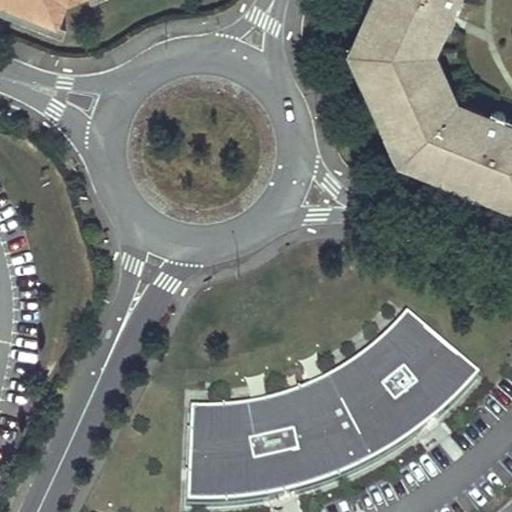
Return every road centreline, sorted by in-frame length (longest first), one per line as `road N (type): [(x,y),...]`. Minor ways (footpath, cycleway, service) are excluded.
road 1 (residential): [(109,358),(177,266),(232,239)]
road 2 (residential): [(36,511),(109,358)]
road 3 (residential): [(123,195),(136,257),(109,358)]
road 4 (residential): [(368,218),(511,277)]
road 5 (residential): [(287,110),(271,86),(240,65),(176,63)]
road 6 (unclassified): [(117,120),(0,73)]
road 7 (residential): [(123,195),(160,231),(207,243),(232,239)]
